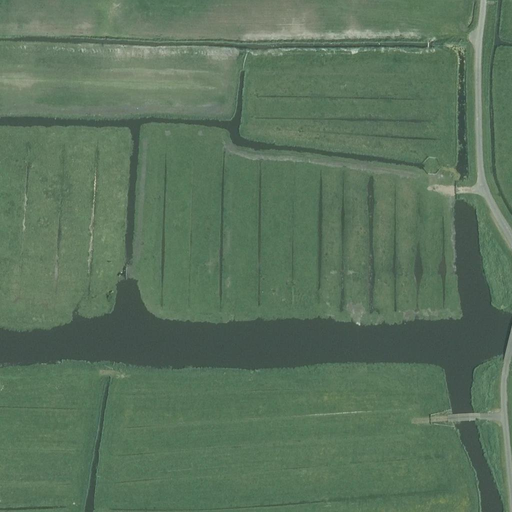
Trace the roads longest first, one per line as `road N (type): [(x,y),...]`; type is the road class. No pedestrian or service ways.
road 1 (track): [(511,235),(483,177),(483,0)]
road 2 (track): [(511,489),(503,418),(511,344)]
